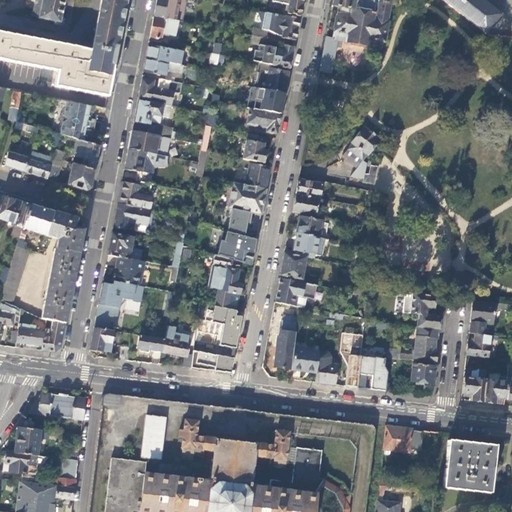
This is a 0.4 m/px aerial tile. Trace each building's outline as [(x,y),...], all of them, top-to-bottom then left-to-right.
[(41,19),(59,23),(64,0),(35,0),(32,17),(41,18),(41,19)] [(100,60),(100,62),(114,65),(117,49),(126,0),(100,0),(92,47),(101,49),(99,60),(100,60)] [(176,12),(177,4),(191,7),(194,5),(195,0),(155,0),(153,10),(152,17),(176,22),(181,23),(182,14),(176,12)] [(299,8),(300,0),(269,0),(269,3),(283,6),(282,12),(284,13),(284,15),(298,17),(299,8)] [(386,22),(389,0),(378,0),(379,0),(376,0),(331,0),(330,6),(337,7),(336,14),(329,13),(324,37),(332,38),(331,40),(380,49),(382,42),(383,42),(387,23),(386,22)] [(440,0),(484,34),(498,15),(478,0),(440,0)] [(295,32),(297,20),(256,13),(259,22),(261,23),(260,30),(266,32),(276,37),(280,37),(280,39),(293,42),(295,32)] [(173,37),(176,22),(152,17),(150,25),(148,39),(159,41),(160,34),(173,37)] [(252,29),(250,37),(264,40),(266,32),(260,30),(252,29)] [(264,40),(250,37),(249,44),(258,46),(263,47),(264,40)] [(109,92),(114,65),(100,62),(0,41),(0,68),(64,82),(61,97),(106,106),(109,92)] [(214,42),(212,52),(220,53),(222,43),(214,42)] [(169,49),(147,45),(145,52),(144,59),(169,64),(170,56),(168,56),(169,49)] [(290,58),(292,47),(281,45),(280,52),(269,50),(269,48),(263,47),(258,46),(257,52),(254,51),(252,62),(257,63),(269,66),(288,69),(290,58)] [(318,72),(325,73),(330,50),(322,49),(318,72)] [(210,54),(209,64),(216,65),(218,56),(210,54)] [(181,66),(169,64),(144,59),(143,63),(141,73),(164,77),(165,71),(170,72),(170,73),(179,75),(181,66)] [(285,84),(287,72),(269,69),(269,66),(257,63),(255,74),(254,73),(253,82),(254,82),(253,88),(283,94),(285,84)] [(213,81),(214,73),(209,72),(206,89),(211,90),(212,84),(213,81)] [(153,82),(140,79),(138,88),(136,101),(169,107),(172,92),(167,91),(169,82),(163,81),(157,80),(155,89),(151,89),(153,82)] [(220,85),(212,84),(211,90),(210,95),(211,95),(210,102),(216,104),(220,85)] [(16,117),(21,92),(13,91),(7,119),(15,121),(16,117)] [(281,105),(282,98),(271,96),(270,98),(264,97),(263,101),(260,100),(258,111),(279,115),(281,105)] [(169,107),(136,101),(134,114),(131,129),(147,132),(147,131),(157,133),(158,128),(160,117),(167,119),(169,107)] [(93,130),(95,120),(91,119),(94,107),(66,102),(63,115),(61,114),(58,116),(58,120),(59,123),(61,123),(58,135),(76,140),(90,144),(93,130)] [(277,124),(279,115),(258,111),(252,110),(249,126),(265,129),(264,133),(275,135),(277,124)] [(215,121),(206,119),(204,126),(209,127),(214,128),(215,121)] [(36,128),(21,124),(15,122),(14,129),(34,135),(36,128)] [(147,132),(131,129),(128,140),(127,150),(144,153),(151,155),(165,157),(170,131),(158,128),(157,133),(147,131),(147,132)] [(343,155),(357,166),(366,155),(366,156),(378,141),(362,129),(351,143),(352,144),(343,155)] [(262,151),(264,138),(246,134),(245,142),(242,156),(241,159),(262,163),(264,151),(262,151)] [(96,160),(98,147),(90,144),(76,140),(72,156),(83,158),(81,166),(94,169),(96,160)] [(8,152),(4,166),(11,168),(25,172),(30,152),(31,151),(11,144),(9,153),(8,152)] [(63,152),(54,149),(52,158),(52,160),(60,162),(63,152)] [(144,153),(127,150),(125,159),(123,170),(140,173),(141,165),(144,153)] [(33,175),(47,179),(52,160),(52,158),(30,152),(25,172),(33,175)] [(151,155),(144,153),(141,165),(149,167),(151,155)] [(60,162),(52,160),(47,179),(55,182),(60,162)] [(90,189),(94,169),(81,166),(72,164),(71,165),(69,164),(68,167),(71,168),(67,186),(69,186),(86,192),(88,190),(90,189)] [(267,179),(269,168),(248,164),(245,182),(244,186),(264,190),(267,179)] [(362,182),(373,184),(376,168),(369,166),(368,175),(363,174),(362,182)] [(144,183),(159,186),(160,179),(145,176),(144,183)] [(318,199),(321,185),(297,181),(296,186),(294,195),(318,199)] [(140,186),(120,182),(119,192),(116,204),(148,210),(150,198),(147,197),(150,185),(141,183),(140,186)] [(251,214),(260,215),(261,206),(264,190),(244,186),(235,184),(232,184),(227,209),(231,210),(226,234),(242,238),(243,229),(248,229),(251,214)] [(291,212),(314,217),(318,199),(294,195),(293,201),(291,212)] [(17,201),(1,196),(0,199),(0,219),(14,224),(11,235),(19,237),(23,228),(30,205),(17,201)] [(126,223),(149,227),(152,211),(148,210),(116,204),(114,214),(112,227),(125,230),(126,223)] [(42,209),(30,205),(23,228),(43,235),(46,236),(53,212),(42,209)] [(64,216),(53,212),(46,236),(58,239),(55,249),(54,249),(41,319),(52,321),(64,324),(68,305),(77,255),(82,230),(73,227),(76,220),(64,216)] [(297,217),(294,234),(317,238),(319,239),(319,236),(317,235),(320,221),(297,217)] [(254,248),(255,241),(242,238),(226,234),(218,232),(215,246),(221,248),(219,257),(227,260),(240,263),(244,248),(253,251),(254,248)] [(138,262),(140,252),(130,250),(130,249),(126,248),(128,238),(110,234),(108,244),(106,256),(116,258),(138,262)] [(317,238),(294,234),(291,252),(313,256),(317,238)] [(319,239),(317,238),(313,256),(319,257),(323,240),(319,239)] [(176,243),(171,268),(172,268),(177,269),(181,247),(182,244),(176,243)] [(30,251),(16,246),(9,269),(4,284),(0,294),(0,301),(11,306),(30,251)] [(301,280),(305,259),(283,254),(280,265),(278,276),(280,276),(279,280),(307,285),(308,281),(301,280)] [(236,284),(240,263),(227,260),(219,257),(217,257),(213,256),(207,290),(216,292),(213,308),(215,308),(223,309),(235,312),(240,285),(236,284)] [(138,262),(116,258),(112,282),(139,287),(143,263),(138,262)] [(3,267),(0,274),(0,282),(4,284),(9,269),(3,267)] [(312,300),(315,286),(313,286),(307,285),(279,280),(278,279),(276,288),(279,289),(278,293),(275,293),(273,303),(295,307),(297,298),(305,299),(312,300)] [(125,289),(101,284),(99,292),(97,305),(111,307),(123,310),(124,310),(126,299),(123,298),(125,289)] [(366,298),(367,289),(353,287),(351,294),(351,295),(366,298)] [(167,318),(169,306),(171,299),(172,293),(166,292),(162,317),(167,318)] [(439,321),(439,316),(424,314),(425,309),(432,310),(434,297),(404,293),(402,314),(418,316),(416,328),(437,330),(439,321)] [(305,299),(297,298),(295,307),(298,308),(303,309),(305,299)] [(494,308),(494,304),(471,301),(471,302),(469,322),(468,326),(468,334),(473,335),(483,336),(484,324),(491,325),(494,308)] [(19,315),(20,310),(15,308),(14,310),(0,303),(0,344),(1,334),(0,333),(0,327),(1,323),(13,325),(15,313),(19,315)] [(123,310),(111,307),(97,305),(95,313),(94,318),(109,321),(109,317),(121,319),(123,310)] [(223,309),(215,308),(213,322),(225,324),(221,345),(218,355),(192,350),(191,356),(190,369),(231,374),(243,317),(236,316),(237,312),(235,312),(223,309)] [(52,321),(50,331),(62,333),(64,324),(52,321)] [(272,370),(290,371),(293,350),(296,324),(281,322),(281,328),(279,338),(277,338),(276,349),(274,349),(272,370)] [(36,328),(18,325),(15,348),(30,350),(41,351),(45,333),(44,333),(35,332),(36,328)] [(174,329),(166,327),(163,340),(160,353),(183,358),(185,358),(186,356),(190,337),(173,334),(174,329)] [(437,330),(416,328),(413,348),(412,358),(410,358),(410,356),(402,355),(402,351),(385,349),(384,359),(411,361),(434,364),(436,353),(433,353),(434,347),(434,340),(437,341),(438,331),(437,330)] [(45,330),(44,333),(45,333),(41,351),(54,353),(60,348),(60,343),(62,333),(50,331),(45,330)] [(109,353),(112,333),(92,330),(88,352),(101,354),(101,351),(105,352),(109,353)] [(359,389),(361,367),(363,336),(342,333),(340,352),(347,365),(346,388),(359,389)] [(487,359),(489,337),(483,336),(473,335),(472,344),(467,344),(466,348),(465,356),(487,359)] [(146,351),(160,353),(163,340),(137,337),(135,349),(146,351)] [(118,361),(126,362),(127,349),(120,348),(118,361)] [(412,358),(413,348),(411,348),(410,352),(402,351),(402,355),(410,356),(410,358),(412,358)] [(315,374),(317,353),(293,350),(290,371),(315,374)] [(329,358),(326,354),(317,353),(315,374),(314,384),(319,384),(333,386),(335,366),(328,365),(329,358)] [(185,358),(183,358),(182,368),(190,369),(191,356),(186,356),(185,358)] [(383,367),(384,359),(375,358),(374,366),(383,367)] [(409,382),(432,385),(434,367),(411,365),(409,382)] [(361,367),(359,389),(365,390),(380,392),(382,373),(381,369),(361,367)] [(493,398),(503,399),(504,392),(505,383),(498,382),(498,376),(485,374),(484,380),(482,403),(488,404),(493,404),(493,398)] [(472,379),(463,378),(461,394),(473,396),(473,402),(482,403),(484,380),(472,379)] [(41,392),(28,413),(56,416),(56,417),(57,418),(57,419),(58,419),(59,420),(60,420),(63,394),(59,393),(59,394),(51,393),(41,392)] [(121,394),(106,393),(105,393),(104,394),(103,395),(103,396),(102,397),(101,404),(120,407),(121,394)] [(63,394),(60,420),(61,420),(61,419),(62,419),(62,418),(63,418),(63,417),(83,418),(84,412),(85,398),(76,397),(76,396),(67,395),(67,394),(63,394)] [(141,456),(161,459),(166,418),(147,415),(141,456)] [(320,453),(295,450),(291,485),(281,484),(271,483),(270,491),(268,491),(252,489),(252,488),(251,487),(250,486),(249,486),(253,456),(272,459),(273,459),(285,460),(286,450),(287,443),(288,433),(276,431),(274,446),(196,436),(197,421),(184,419),(183,429),(176,428),(175,436),(182,437),(181,447),(182,447),(181,458),(191,459),(192,451),(205,453),(205,450),(214,451),(210,481),(209,482),(208,482),(208,483),(207,484),(188,481),(177,480),(179,466),(172,465),(170,479),(146,476),(148,463),(136,461),(136,466),(111,463),(104,511),(347,511),(348,508),(343,499),(339,490),(322,479),(321,481),(317,481),(320,453)] [(22,421),(17,427),(33,429),(34,422),(22,421)] [(400,427),(385,426),(382,454),(389,455),(390,450),(410,453),(410,449),(421,451),(424,430),(400,427)] [(33,429),(17,427),(16,437),(13,436),(13,442),(12,447),(14,448),(14,452),(28,454),(36,455),(39,430),(33,429)] [(442,488),(490,493),(492,474),(493,469),(493,464),(495,445),(447,440),(442,488)] [(79,448),(80,445),(63,443),(62,453),(78,455),(79,448)] [(35,466),(36,455),(28,454),(14,452),(6,451),(5,459),(3,470),(25,473),(26,465),(35,466)] [(77,470),(78,460),(63,458),(60,477),(76,479),(77,470)] [(379,476),(378,485),(387,486),(387,483),(385,483),(385,477),(379,476)] [(75,487),(76,479),(60,477),(59,485),(75,487)] [(17,495),(19,480),(10,479),(8,494),(17,495)] [(75,487),(59,485),(45,483),(42,483),(19,480),(17,495),(15,511),(53,511),(55,497),(58,497),(58,499),(65,500),(66,499),(73,499),(75,487)] [(417,493),(417,486),(394,484),(394,491),(417,493)] [(387,486),(378,485),(377,494),(383,495),(384,490),(387,490),(387,486)] [(399,511),(400,503),(376,500),(374,511),(399,511)]
